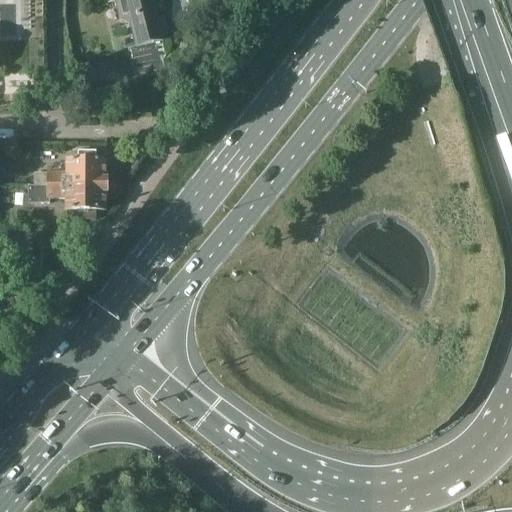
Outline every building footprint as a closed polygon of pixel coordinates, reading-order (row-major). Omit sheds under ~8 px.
[(131,26),(137,47),(128,49),(136,80),(166,73),(163,61),(167,54),(164,42),(154,0),(119,0),(116,1),(120,19),(131,26)] [(41,92),(41,82),(29,83),(30,93),(41,92)] [(35,189),(95,189),(105,189),(106,164),(96,164),(96,155),(78,154),(78,163),(67,163),(67,175),(35,175),(35,189)] [(105,213),(105,189),(95,189),(35,189),(28,189),(28,206),(49,206),(49,201),(66,201),(66,213),(77,213),(78,222),(95,222),(95,213),(105,213)] [(33,236),(3,236),(4,265),(19,265),(19,280),(42,279),(42,253),(34,254),(33,236)]
